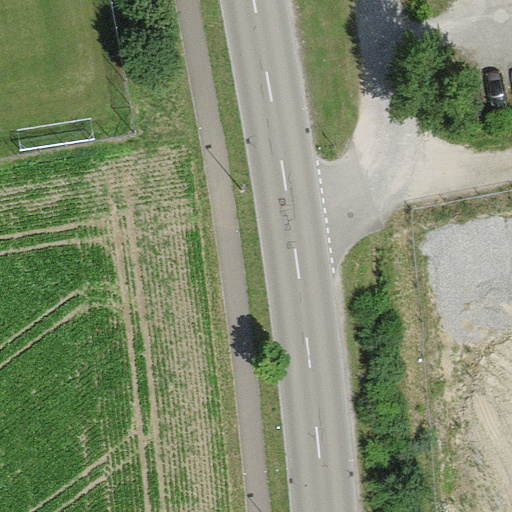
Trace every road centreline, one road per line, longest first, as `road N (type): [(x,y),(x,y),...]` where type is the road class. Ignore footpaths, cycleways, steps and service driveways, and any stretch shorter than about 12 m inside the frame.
road 1 (residential): [(328,511),(305,219),(265,0)]
road 2 (track): [(305,219),(511,184)]
road 3 (unknown): [(384,38),(409,202)]
road 4 (unknown): [(511,16),(384,38)]
